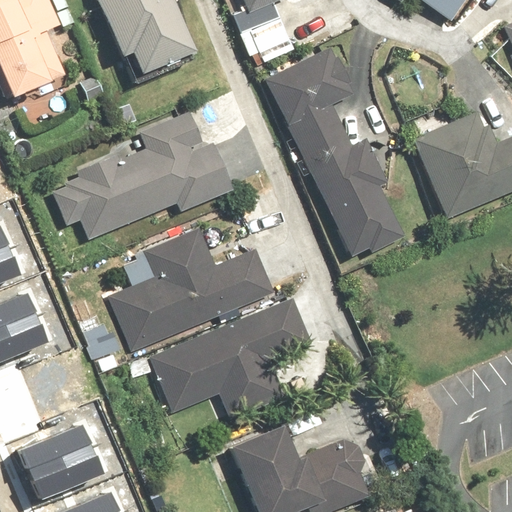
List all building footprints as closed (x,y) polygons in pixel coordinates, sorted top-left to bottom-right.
[(45,0),(0,0),(0,109),(62,86),(43,35),(57,30),(45,0)] [(95,0),(119,55),(134,48),(144,71),(196,48),(174,0),(95,0)] [(235,0),(242,18),(288,0),(235,0)] [(429,0),(448,12),(455,0),(429,0)] [(511,21),(494,28),(511,76),(511,21)] [(325,44),(261,76),(348,250),(367,240),(370,246),(401,231),(378,185),(386,181),(363,135),(356,139),(337,101),(350,94),(325,44)] [(474,106),(408,131),(443,222),(511,196),(511,139),(490,148),(474,106)] [(172,219),(224,198),(189,115),(133,138),(139,153),(47,191),(62,229),(77,223),(86,243),(168,209),(172,219)] [(0,253),(9,250),(0,228),(0,253)] [(102,297),(124,353),(267,297),(248,251),(209,267),(197,236),(144,256),(152,278),(102,297)] [(0,253),(0,281),(19,274),(9,250),(0,253)] [(0,303),(0,332),(38,317),(28,292),(0,303)] [(286,303),(141,362),(165,421),(212,402),(221,423),(278,399),(264,367),(306,351),(286,303)] [(0,332),(0,360),(48,342),(38,317),(0,332)] [(22,455),(33,480),(95,455),(84,430),(22,455)] [(275,433),(220,454),(241,511),(347,511),(366,505),(343,445),(288,466),(275,433)] [(33,480),(42,504),(105,479),(95,455),(33,480)] [(60,511),(120,511),(112,491),(60,511)]
